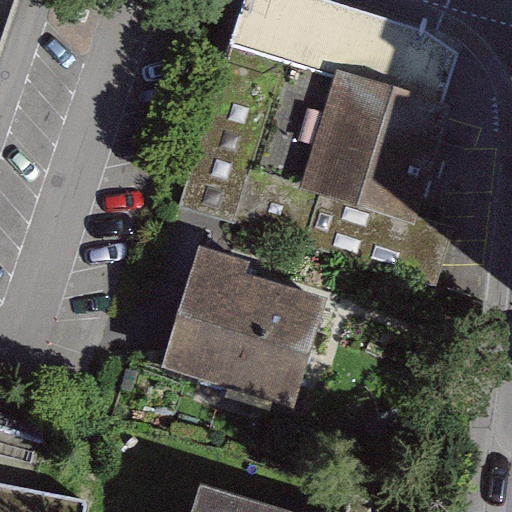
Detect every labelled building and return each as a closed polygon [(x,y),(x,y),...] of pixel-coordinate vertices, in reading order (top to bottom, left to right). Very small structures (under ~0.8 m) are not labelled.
[(302,0),(244,0),(229,46),(442,114),(459,62),(425,39),(302,0)] [(176,211),(436,292),(453,235),(419,225),(452,118),(442,114),(229,46),(176,211)] [(333,306),(199,257),(152,384),(286,433),(333,306)] [(272,511),(207,492),(200,511),(272,511)] [(84,511),(0,495),(0,511),(84,511)]
